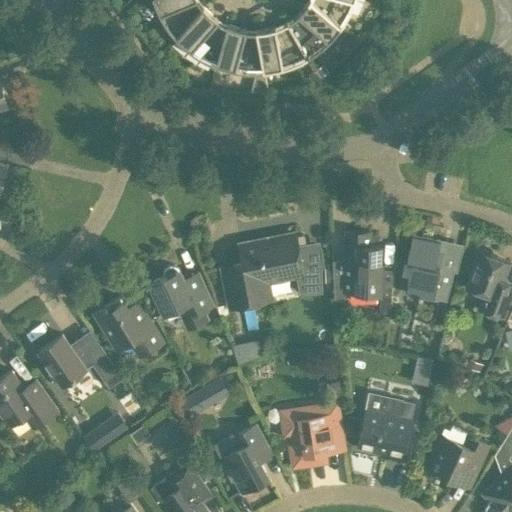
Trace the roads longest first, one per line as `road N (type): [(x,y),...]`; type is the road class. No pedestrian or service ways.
road 1 (residential): [(0,308),(83,241),(144,111)]
road 2 (residential): [(144,111),(322,150),(382,139)]
road 3 (residential): [(382,139),(383,179),(393,192),(511,224)]
road 4 (residential): [(382,139),(511,51)]
road 5 (residential): [(418,511),(385,498),(330,494),(273,511)]
road 6 (residential): [(144,111),(56,0)]
